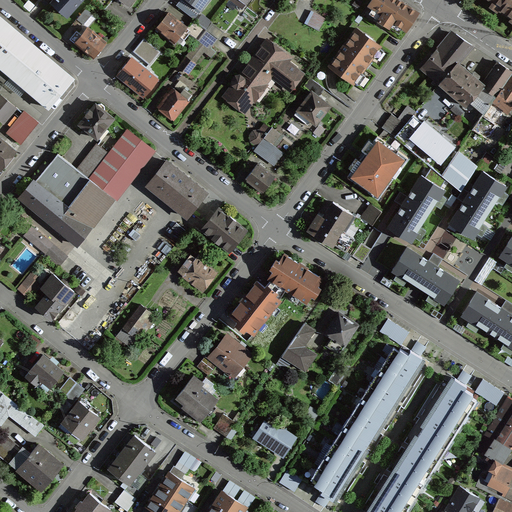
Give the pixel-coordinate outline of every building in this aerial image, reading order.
[(53,0),(52,2),(59,9),(63,4),(71,11),(80,0),(53,0)] [(94,0),(105,9),(112,0),(94,0)] [(195,5),(188,0),(179,0),(176,5),(188,14),(193,9),(195,5)] [(188,0),(195,5),(200,9),(207,0),(188,0)] [(244,1),(244,0),(228,0),(228,1),(241,11),(247,3),(244,1)] [(340,7),(343,4),(338,0),(334,6),(338,9),(340,7)] [(419,12),(401,0),(371,0),(368,5),(369,6),(370,5),(382,14),(378,20),(389,27),(393,21),(407,30),(419,12)] [(511,0),(491,0),(500,6),(498,9),(511,18),(511,17),(511,0)] [(351,9),(343,3),(343,4),(340,7),(348,13),(351,9)] [(77,18),(88,27),(96,17),(86,8),(77,18)] [(193,9),(188,14),(194,18),(198,13),(193,9)] [(312,10),(305,23),(319,30),(325,18),(312,10)] [(187,27),(169,12),(156,28),(174,42),(180,36),(184,39),(189,33),(188,32),(190,29),(187,27)] [(74,78),(0,16),(0,78),(4,82),(7,78),(11,74),(49,107),(74,78)] [(207,29),(193,19),(187,27),(190,29),(188,32),(189,33),(198,40),(207,29)] [(70,38),(94,57),(106,42),(88,27),(82,34),(77,30),(70,38)] [(365,34),(357,28),(346,44),(345,43),(341,49),(330,65),(338,71),(338,72),(345,77),(345,76),(353,82),(365,67),(370,61),(369,60),(380,45),(372,39),(373,39),(366,33),(365,34)] [(218,38),(207,29),(198,40),(209,49),(218,38)] [(456,33),(443,49),(458,62),(472,45),(456,33)] [(234,84),(227,93),(246,107),(272,74),(288,87),(300,71),(287,62),(291,57),(268,39),(240,75),(236,75),(233,79),(233,83),(234,84)] [(458,62),(443,49),(439,46),(421,67),(440,83),(458,62)] [(194,48),(189,54),(194,58),(199,52),(194,48)] [(164,54),(156,64),(163,71),(172,61),(164,54)] [(195,63),(186,55),(178,66),(188,73),(195,63)] [(131,58),(118,74),(135,87),(148,71),(131,58)] [(511,73),(511,70),(499,62),(484,84),(483,86),(497,95),(511,73)] [(484,84),(465,68),(448,89),(467,105),(470,101),(485,113),(493,101),(497,95),(483,86),(484,84)] [(511,73),(497,95),(493,101),(504,109),(508,112),(511,106),(511,73)] [(318,96),(325,88),(310,77),(304,86),(312,92),(312,91),(318,96)] [(160,108),(173,119),(188,100),(192,95),(184,88),(180,93),(173,88),(160,105),(160,108)] [(316,123),(330,105),(318,96),(312,91),(312,92),(294,114),(308,124),(311,119),(316,123)] [(16,107),(8,100),(0,109),(0,119),(3,122),(16,107)] [(473,130),(489,140),(495,132),(492,129),(496,124),(494,123),(504,109),(493,101),(485,113),(473,130)] [(86,115),(80,124),(98,138),(114,117),(104,110),(105,108),(104,105),(102,103),(99,103),(98,105),(96,103),(91,110),(90,109),(86,114),(86,115)] [(7,132),(20,143),(38,121),(25,111),(7,132)] [(382,127),(395,136),(401,128),(406,123),(392,113),(382,127)] [(401,128),(411,137),(423,122),(414,114),(406,123),(401,128)] [(423,122),(411,137),(441,162),(448,153),(454,146),(424,120),(423,122)] [(271,128),(265,123),(260,130),(253,130),(250,135),(251,141),(257,146),(264,137),(271,128)] [(272,126),(271,128),(264,137),(272,143),(280,133),(272,126)] [(404,145),(411,137),(401,128),(395,136),(404,145)] [(153,150),(128,130),(110,154),(91,179),(114,197),(116,198),(153,150)] [(368,191),(378,198),(408,158),(398,150),(396,153),(383,144),(386,141),(377,135),(347,176),(356,182),(358,179),(370,188),(368,191)] [(272,143),(264,137),(257,146),(255,149),(267,158),(276,146),(272,143)] [(0,138),(0,166),(2,168),(16,152),(0,138)] [(91,179),(110,154),(97,144),(78,169),(91,179)] [(458,151),(442,175),(446,178),(461,191),(477,166),(458,151)] [(69,207),(91,179),(78,169),(58,153),(36,181),(69,207)] [(206,192),(167,161),(148,184),(187,216),(206,192)] [(246,178),(262,192),(275,176),(258,163),(246,178)] [(425,177),(441,187),(446,178),(442,175),(432,167),(425,177)] [(473,237),(506,185),(483,171),(450,222),(473,237)] [(425,177),(422,174),(388,226),(411,241),(444,189),(441,187),(425,177)] [(20,197),(77,244),(114,197),(91,179),(69,207),(36,181),(34,180),(20,197)] [(313,233),(332,245),(334,243),(345,251),(354,237),(346,231),(349,226),(346,224),(353,213),(334,201),(324,217),(319,213),(310,226),(315,230),(313,233)] [(371,203),(362,216),(373,224),(382,211),(371,203)] [(220,209),(204,228),(214,236),(214,237),(219,242),(220,241),(230,249),(246,230),(235,221),(236,220),(230,215),(229,216),(220,209)] [(41,247),(47,239),(32,227),(25,234),(41,247)] [(511,235),(500,254),(511,261),(511,235)] [(47,252),(53,244),(47,239),(41,247),(47,252)] [(67,256),(53,244),(47,252),(43,255),(58,267),(67,256)] [(404,244),(390,267),(445,302),(459,280),(404,244)] [(282,284),(307,301),(312,293),(315,295),(320,287),(317,285),(322,278),(306,268),(307,267),(301,263),(300,264),(285,253),(279,261),(276,259),(271,267),(274,269),(269,277),(272,278),(266,287),(275,295),(282,284)] [(204,289),(216,272),(196,258),(188,268),(183,264),(178,270),(184,274),(183,274),(204,289)] [(35,279),(38,276),(32,271),(17,288),(23,293),(35,279)] [(74,291),(69,286),(69,284),(69,281),(66,279),(63,279),(61,280),(54,273),(45,283),(52,289),(53,289),(61,295),(57,300),(62,304),(63,304),(74,291)] [(40,284),(35,279),(23,293),(29,298),(40,284)] [(246,326),(253,332),(280,299),(275,295),(266,287),(258,281),(246,295),(246,294),(241,299),(242,300),(231,314),(238,320),(236,323),(244,329),(246,326)] [(79,285),(76,289),(82,294),(85,290),(79,285)] [(53,289),(52,289),(49,293),(49,292),(37,305),(51,317),(62,304),(57,300),(61,295),(53,289)] [(511,313),(477,291),(462,314),(511,345),(511,313)] [(151,311),(141,304),(116,337),(129,347),(137,336),(140,338),(153,321),(147,317),(151,311)] [(341,352),(359,324),(341,313),(337,313),(325,333),(334,338),(330,345),(332,346),(331,347),(337,351),(337,350),(341,352)] [(390,320),(383,332),(389,336),(397,324),(390,320)] [(315,329),(304,322),(282,354),(283,355),(290,359),(300,366),(301,366),(306,369),(316,353),(303,345),(315,329)] [(403,328),(397,324),(389,336),(395,340),(403,328)] [(409,332),(403,328),(395,340),(401,344),(409,332)] [(251,353),(228,334),(210,357),(218,363),(229,372),(237,362),(241,365),(251,353)] [(386,358),(411,374),(418,363),(406,355),(408,352),(400,347),(399,350),(393,347),(386,358)] [(416,352),(410,349),(408,352),(406,355),(418,363),(422,356),(416,352)] [(50,386),(62,370),(43,354),(26,376),(36,384),(39,381),(40,382),(42,379),(50,386)] [(218,363),(210,357),(207,354),(197,365),(209,375),(218,363)] [(290,359),(283,355),(279,359),(287,364),(290,359)] [(379,370),(404,385),(411,374),(386,358),(379,370)] [(341,360),(330,378),(336,381),(335,383),(338,385),(350,366),(341,360)] [(370,383),(395,399),(404,385),(379,370),(370,383)] [(202,382),(194,375),(177,395),(186,402),(183,405),(201,419),(217,398),(200,384),(202,382)] [(74,385),(77,382),(70,377),(60,389),(67,394),(74,385)] [(464,388),(466,385),(460,381),(455,377),(451,384),(463,391),(464,388)] [(490,383),(483,379),(475,391),(482,395),(490,383)] [(361,397),(386,413),(395,399),(370,383),(361,397)] [(490,383),(482,395),(488,399),(496,387),(490,383)] [(444,395),(469,410),(476,399),(471,396),(472,393),(464,388),(463,391),(451,384),(444,395)] [(73,405),(82,391),(74,385),(67,394),(64,397),(73,405)] [(502,390),(496,387),(488,399),(494,403),(502,390)] [(44,424),(4,393),(0,397),(0,423),(9,413),(36,434),(44,424)] [(436,407),(461,422),(469,410),(444,395),(436,407)] [(510,448),(511,445),(511,397),(508,395),(486,432),(510,448)] [(91,405),(82,397),(63,421),(82,436),(89,428),(90,428),(94,423),(93,422),(99,415),(89,407),(91,405)] [(352,411),(377,427),(386,413),(361,397),(352,411)] [(311,406),(305,416),(311,420),(318,410),(311,406)] [(429,419),(454,434),(461,422),(436,407),(429,419)] [(343,425),(369,441),(377,427),(352,411),(343,425)] [(224,413),(214,427),(226,436),(236,422),(224,413)] [(253,438),(284,458),(298,437),(266,417),(253,438)] [(421,430),(446,446),(454,434),(429,419),(421,430)] [(343,425),(335,439),(360,455),(369,441),(343,425)] [(414,442),(439,458),(446,446),(421,430),(414,442)] [(510,448),(486,432),(476,447),(500,462),(501,463),(510,448)] [(155,450),(135,435),(109,468),(129,483),(138,471),(155,450)] [(18,468),(20,465),(28,455),(21,450),(20,451),(2,436),(0,438),(0,455),(10,464),(11,462),(18,468)] [(335,439),(326,453),(351,469),(360,455),(335,439)] [(406,454),(431,470),(439,458),(414,442),(406,454)] [(20,465),(44,485),(62,464),(38,443),(28,455),(20,465)] [(185,450),(179,460),(189,467),(196,457),(185,450)] [(351,469),(326,453),(319,465),(344,480),(351,469)] [(399,466),(424,482),(431,470),(406,454),(399,466)] [(511,492),(511,468),(501,463),(500,462),(490,482),(504,489),(511,492)] [(174,465),(170,471),(181,479),(186,472),(174,465)] [(344,480),(319,465),(311,477),(316,480),(315,482),(323,487),(325,485),(337,492),(344,480)] [(391,478),(416,493),(424,482),(399,466),(391,478)] [(296,474),(290,470),(282,483),(288,487),(296,474)] [(138,471),(129,483),(141,492),(150,480),(138,471)] [(162,483),(185,498),(186,497),(189,498),(194,490),(191,489),(193,486),(181,479),(170,471),(162,483)] [(303,479),(296,474),(288,487),(295,491),(303,479)] [(384,489),(409,505),(416,493),(391,478),(384,489)] [(230,479),(223,490),(234,497),(241,486),(230,479)] [(504,489),(490,482),(486,490),(500,497),(501,497),(504,489)] [(154,495),(177,510),(179,509),(181,510),(186,502),(184,500),(185,498),(162,483),(154,495)] [(323,487),(321,491),(327,495),(333,498),(337,492),(325,485),(323,487)] [(449,504),(462,511),(469,511),(479,497),(460,485),(449,504)] [(124,489),(115,501),(128,510),(137,498),(124,489)] [(245,489),(238,499),(249,506),(255,496),(245,489)] [(404,511),(409,505),(384,489),(377,501),(393,511),(404,511)] [(215,502),(229,511),(244,511),(247,509),(244,508),(246,505),(223,490),(215,502)] [(78,507),(74,511),(106,511),(110,508),(90,492),(83,501),(81,500),(77,506),(78,507)] [(176,511),(177,510),(154,495),(146,507),(153,511),(176,511)] [(511,511),(511,502),(501,497),(500,497),(495,507),(501,510),(501,511),(502,511),(511,511)] [(393,511),(377,501),(369,511),(393,511)] [(208,511),(229,511),(215,502),(208,511)]
